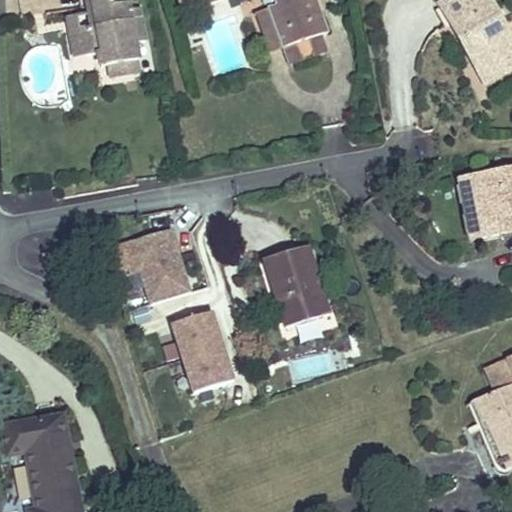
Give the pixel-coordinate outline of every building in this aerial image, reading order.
[(136,43),(130,10),(129,9),(127,0),(88,0),(89,5),(90,6),(95,6),(96,12),(96,13),(98,25),(69,32),(74,57),(94,54),(98,53),(103,52),(107,67),(110,66),(135,60),(139,59),(136,43)] [(204,3),(203,0),(178,0),(182,10),(204,3)] [(260,0),(263,6),(267,4),(269,9),(268,10),(280,44),(282,48),(283,48),(321,34),(327,32),(315,0),(260,0)] [(511,51),(511,41),(487,0),(453,0),(440,7),(440,8),(459,41),(463,39),(480,70),(511,51)] [(146,41),(140,8),(139,8),(129,9),(130,10),(136,43),(144,42),(146,41)] [(280,44),(268,10),(256,14),(269,51),(269,53),(282,48),(280,44)] [(98,25),(96,13),(96,12),(67,18),(67,19),(69,29),(69,32),(98,25)] [(326,52),(321,34),(283,48),(290,65),(326,52)] [(511,68),(511,51),(480,70),(480,71),(487,82),(511,68)] [(107,67),(103,52),(98,53),(101,67),(101,68),(107,67)] [(137,72),(135,61),(135,60),(110,66),(110,67),(112,78),(137,72)] [(511,171),(467,180),(476,231),(498,227),(496,217),(511,214),(511,171)] [(511,231),(511,214),(496,217),(498,227),(476,231),(467,180),(459,181),(469,240),(511,231)] [(169,232),(112,251),(120,278),(139,272),(150,306),(189,293),(169,232)] [(308,248),(264,264),(287,331),(331,316),(308,248)] [(139,272),(120,278),(131,312),(150,306),(139,272)] [(211,314),(171,326),(193,395),(233,383),(224,358),(218,360),(212,341),(218,339),(211,314)] [(86,362),(48,336),(40,350),(77,374),(86,362)] [(224,358),(218,339),(212,341),(218,360),(224,358)] [(511,372),(507,361),(506,359),(485,368),(495,393),(472,402),(472,403),(482,424),(486,422),(506,468),(511,465),(511,372)] [(79,511),(61,418),(3,428),(9,456),(28,453),(39,511),(32,511),(79,511)]
